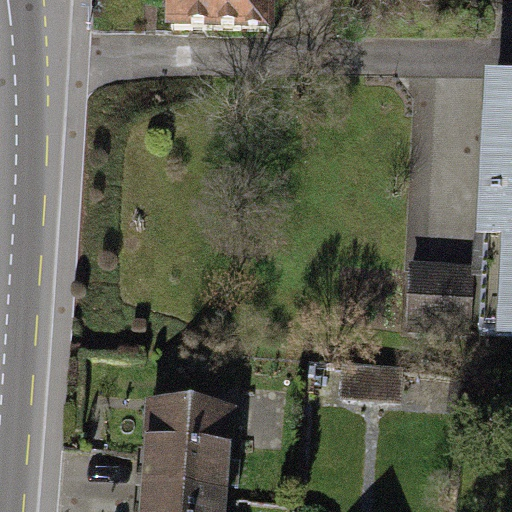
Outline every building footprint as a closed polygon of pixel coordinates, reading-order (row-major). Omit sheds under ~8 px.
[(285,0),(155,0),(156,39),(285,40),(285,0)] [(511,86),(484,85),(477,256),(501,257),(497,347),(511,347),(511,86)] [(472,269),(406,267),(404,335),(470,337),(472,269)] [(401,369),(339,366),(338,403),(399,406),(401,369)] [(141,411),(136,483),(225,492),(230,417),(141,411)] [(223,511),(225,492),(136,483),(133,511),(223,511)]
